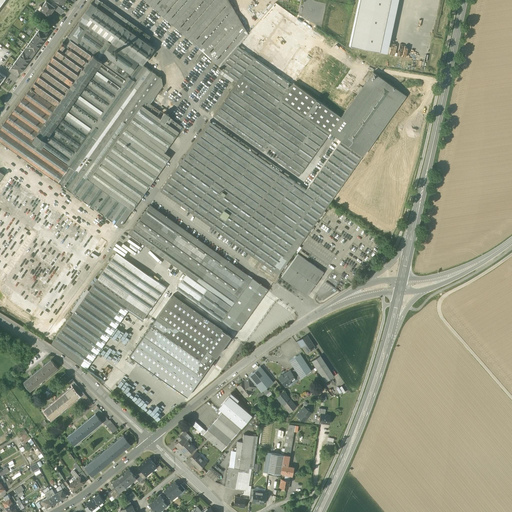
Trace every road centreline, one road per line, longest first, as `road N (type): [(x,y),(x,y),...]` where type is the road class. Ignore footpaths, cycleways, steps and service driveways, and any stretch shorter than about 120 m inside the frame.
road 1 (residential): [(363,290),(259,354),(152,442)]
road 2 (secondary): [(412,231),(463,0)]
road 3 (track): [(511,253),(439,305),(511,399)]
road 4 (tertiary): [(152,442),(69,363),(0,316)]
road 5 (secondary): [(319,511),(366,410),(389,332)]
road 6 (tertiary): [(0,113),(82,0)]
